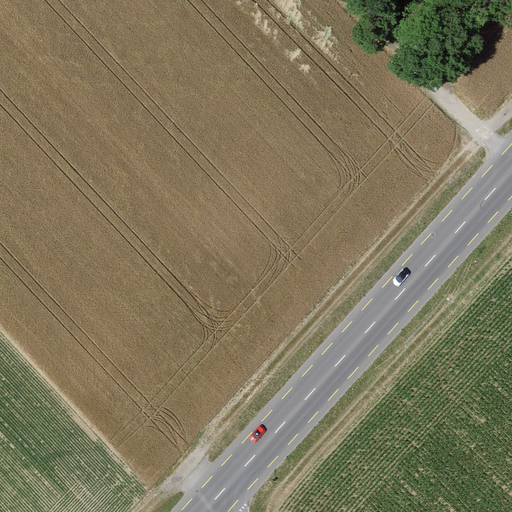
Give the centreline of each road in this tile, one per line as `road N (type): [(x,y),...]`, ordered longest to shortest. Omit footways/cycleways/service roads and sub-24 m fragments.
road 1 (track): [(511,109),(146,511)]
road 2 (primary): [(212,505),(511,172)]
road 3 (track): [(348,0),(511,164)]
